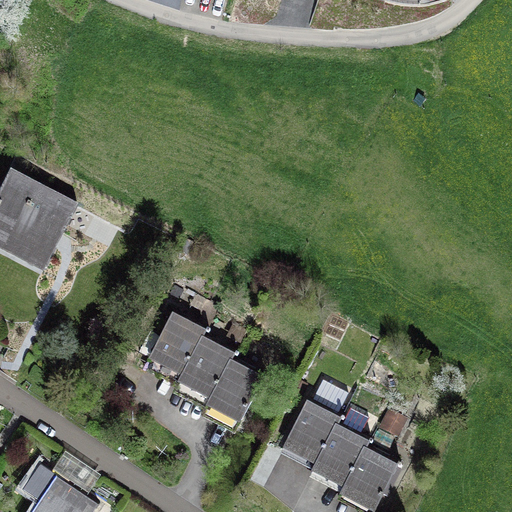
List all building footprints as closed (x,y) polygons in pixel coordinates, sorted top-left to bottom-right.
[(0,251),(43,273),(78,206),(11,172),(0,193),(0,251)] [(151,357),(184,374),(205,332),(209,325),(176,308),(151,357)] [(0,316),(0,347),(9,352),(21,326),(0,316)] [(180,381),(212,397),(234,356),(237,349),(205,332),(184,374),(180,381)] [(209,404),(241,421),(266,373),(234,356),(212,397),(209,404)] [(344,412),(310,395),(286,444),(319,461),(341,416),(344,412)] [(373,432),(365,428),(370,418),(350,408),(345,418),(341,416),(319,461),(315,468),(347,484),(368,442),(373,432)] [(401,459),(368,442),(347,484),(343,491),(376,508),(401,459)] [(93,511),(99,503),(41,465),(24,492),(40,502),(33,511),(93,511)]
